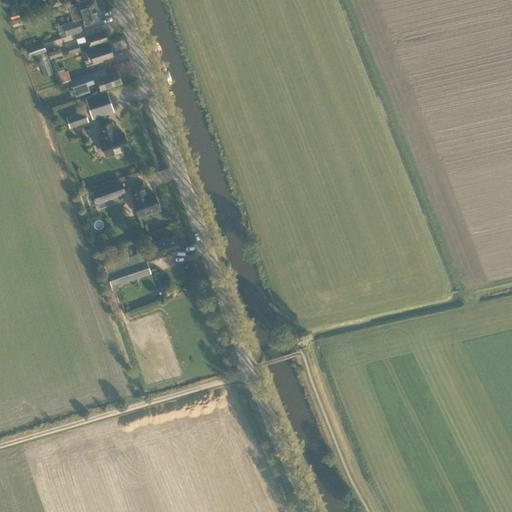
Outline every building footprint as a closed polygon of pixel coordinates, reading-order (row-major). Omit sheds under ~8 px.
[(91,0),(89,1),(88,0),(83,0),(77,2),(85,25),(101,19),(94,0),(91,0)] [(9,13),(11,19),(19,16),(17,10),(9,13)] [(62,23),(67,36),(82,31),(78,18),(62,23)] [(107,41),(103,30),(92,34),(84,36),(84,37),(78,39),(80,45),(68,49),(69,54),(82,50),(89,48),(88,46),(107,41)] [(43,44),(27,49),(29,55),(45,50),(43,44)] [(89,48),(82,50),(81,51),(84,60),(91,58),(93,64),(102,61),(102,59),(112,55),(109,44),(101,47),(100,44),(89,48)] [(66,76),(64,69),(58,71),(61,81),(64,80),(63,77),(66,76)] [(117,70),(96,78),(100,90),(105,88),(121,82),(117,70)] [(87,85),(95,83),(91,73),(83,75),(84,77),(87,85)] [(88,90),(87,85),(84,77),(71,81),(76,95),(88,90)] [(113,111),(106,90),(85,97),(92,119),(113,111)] [(87,121),(84,110),(66,116),(69,127),(87,121)] [(128,148),(123,132),(116,135),(112,122),(99,127),(103,139),(100,140),(101,141),(99,142),(102,150),(104,150),(106,155),(114,153),(115,154),(120,152),(121,150),(128,148)] [(125,192),(120,180),(91,190),(98,208),(118,201),(116,195),(125,192)] [(142,182),(129,186),(134,200),(132,200),(138,216),(144,214),(145,215),(152,212),(153,211),(159,208),(154,193),(147,195),(142,182)] [(179,248),(175,236),(167,239),(166,237),(141,246),(143,251),(146,261),(172,252),(171,251),(179,248)] [(150,272),(146,261),(143,251),(104,265),(111,286),(150,272)]
